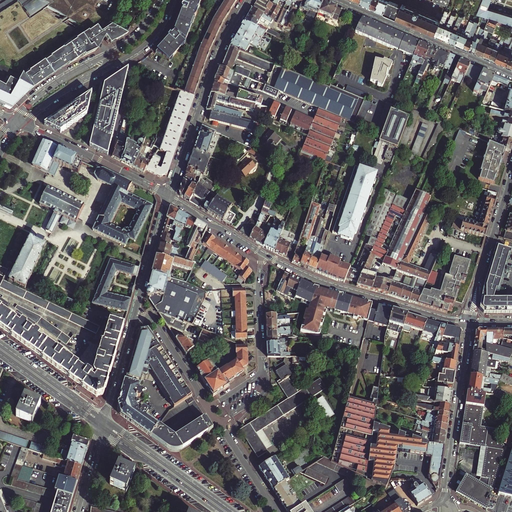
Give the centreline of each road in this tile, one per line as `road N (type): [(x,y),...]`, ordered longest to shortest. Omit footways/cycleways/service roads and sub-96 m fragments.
road 1 (tertiary): [(262,253),(320,282),(469,322)]
road 2 (residential): [(168,196),(217,55),(248,0)]
road 3 (secondary): [(22,124),(54,95),(135,52),(172,0)]
road 4 (secondary): [(160,0),(136,37),(57,82),(12,119)]
road 5 (tertiary): [(511,74),(338,0)]
road 6 (residential): [(469,322),(443,501)]
road 7 (tertiary): [(22,124),(168,196)]
road 8 (residential): [(511,168),(469,322)]
road 9 (secondary): [(233,511),(105,419)]
road 10 (secondary): [(102,428),(218,511)]
road 11 (secondary): [(105,419),(0,343)]
road 12 (secondary): [(0,353),(102,428)]
road 13 (residential): [(135,315),(168,196)]
road 14 (residential): [(135,315),(155,323),(208,407)]
